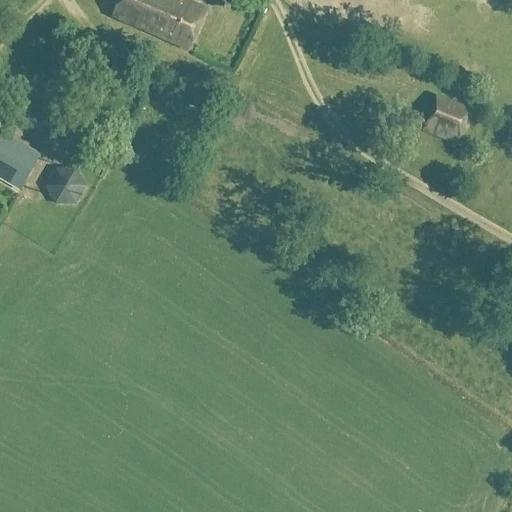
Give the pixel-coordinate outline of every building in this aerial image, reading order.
[(188,51),(206,11),(185,1),(185,0),(119,0),(111,17),(188,51)] [(41,132),(60,100),(3,68),(0,72),(0,88),(14,97),(5,111),(41,132)] [(458,140),(469,105),(437,95),(426,130),(458,140)] [(0,178),(20,190),(41,154),(0,130),(0,178)] [(72,172),(49,174),(53,207),(76,204),(72,172)]
